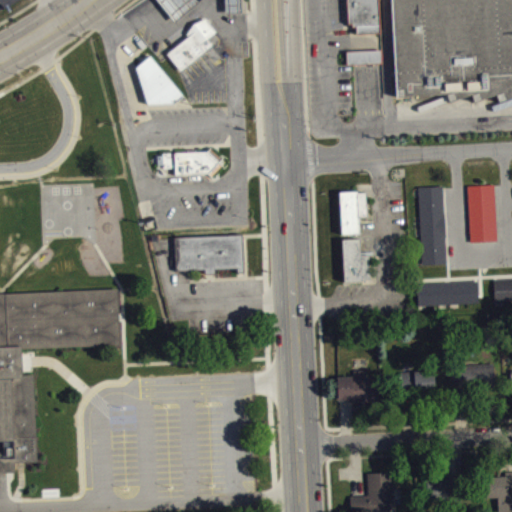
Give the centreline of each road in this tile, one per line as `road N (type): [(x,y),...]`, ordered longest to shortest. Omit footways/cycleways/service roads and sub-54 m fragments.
road 1 (primary): [(302,511),(285,123)]
road 2 (residential): [(287,160),(511,147)]
road 3 (residential): [(300,445),(511,434)]
road 4 (primary): [(263,0),(269,92),(285,123)]
road 5 (primary): [(285,123),(287,0)]
